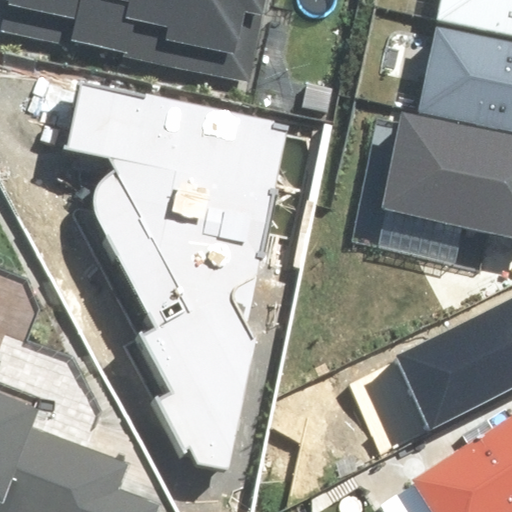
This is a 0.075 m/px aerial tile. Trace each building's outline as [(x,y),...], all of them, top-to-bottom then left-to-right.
[(19,0),(13,30),(253,83),(271,0),(19,0)] [(511,0),(444,0),(441,19),(511,32),(511,0)] [(511,37),(437,23),(422,104),(511,121),(511,37)] [(152,391),(194,469),(222,475),(256,338),(244,321),(293,129),(81,75),(63,146),(107,157),(94,206),(153,313),(131,325),(164,385),(152,391)] [(511,138),(405,117),(387,206),(511,231),(511,138)] [(511,294),(400,349),(438,425),(511,387),(511,294)] [(0,493),(51,511),(150,511),(157,493),(121,479),(128,458),(28,421),(34,406),(0,393),(0,493)] [(511,408),(408,481),(430,511),(509,511),(511,510),(511,408)]
